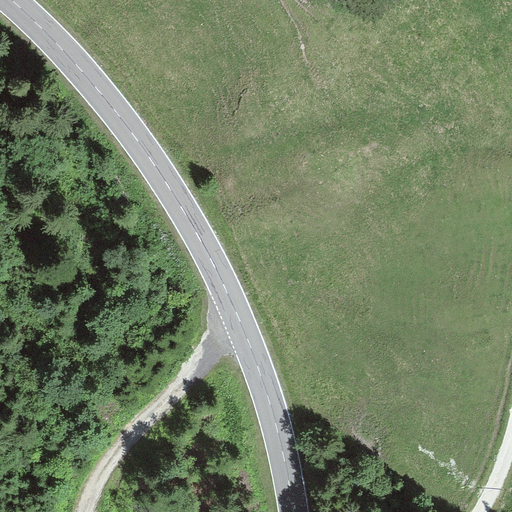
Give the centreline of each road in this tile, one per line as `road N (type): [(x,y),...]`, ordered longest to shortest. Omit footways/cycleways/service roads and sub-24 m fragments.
road 1 (secondary): [(11,0),(128,126),(215,266),(274,418),(293,511)]
road 2 (track): [(236,312),(97,486),(90,511)]
